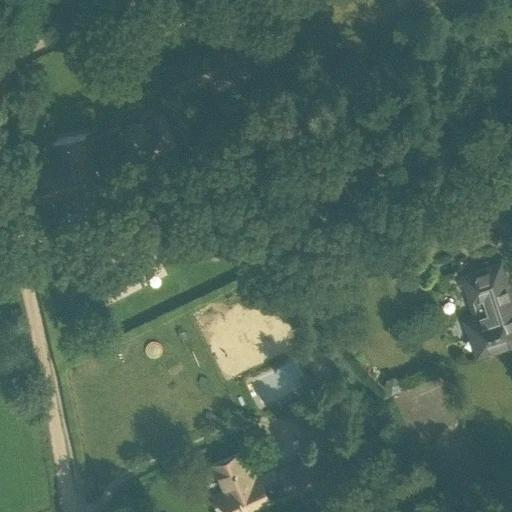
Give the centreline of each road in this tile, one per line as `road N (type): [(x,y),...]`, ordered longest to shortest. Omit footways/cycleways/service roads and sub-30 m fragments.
road 1 (track): [(70,511),(26,291)]
road 2 (track): [(136,0),(0,61)]
road 3 (track): [(26,291),(0,160)]
